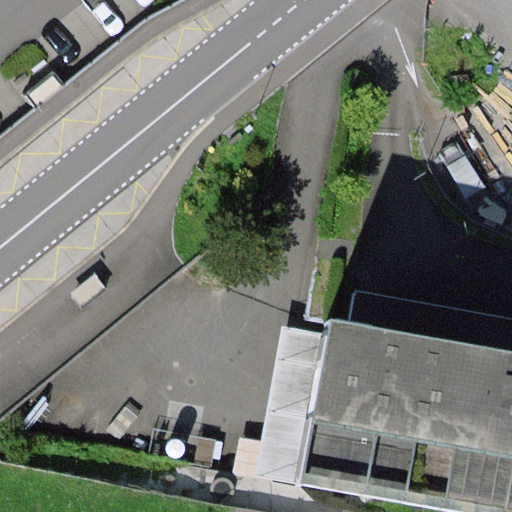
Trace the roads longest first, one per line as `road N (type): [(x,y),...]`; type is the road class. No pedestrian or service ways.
road 1 (tertiary): [(0,248),(306,0)]
road 2 (unknown): [(367,1),(479,171),(511,193)]
